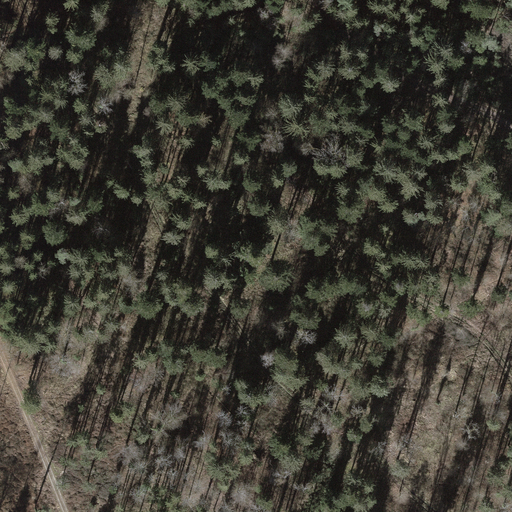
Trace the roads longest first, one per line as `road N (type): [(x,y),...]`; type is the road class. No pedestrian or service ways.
road 1 (track): [(511,126),(344,32),(313,0)]
road 2 (track): [(0,337),(68,511)]
